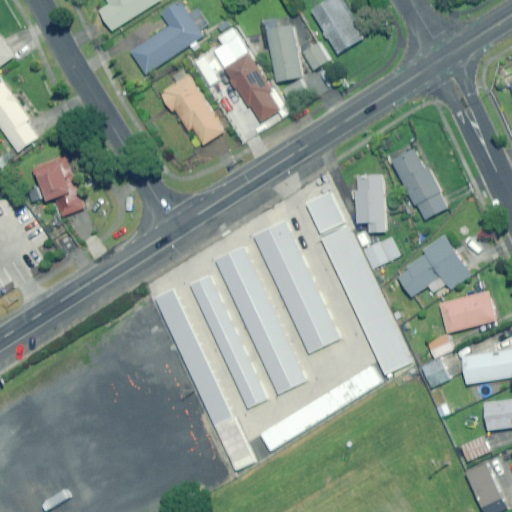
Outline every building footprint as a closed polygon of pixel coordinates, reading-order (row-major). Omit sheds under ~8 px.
[(107,0),(110,5),(99,12),(112,33),(162,1),(161,0),(107,0)] [(367,39),(343,0),(331,0),(312,12),(339,56),(367,39)] [(204,37),(200,31),(209,26),(198,9),(189,15),(181,3),(161,16),(169,28),(131,54),(146,76),(190,47),(195,54),(202,49),(197,42),(204,37)] [(304,78),(292,27),(266,33),(278,84),(304,78)] [(239,36),(235,28),(224,35),(228,43),(239,36)] [(0,68),(13,59),(0,39),(0,68)] [(328,63),(319,45),(303,53),(312,71),(328,63)] [(274,93),(250,54),(237,62),(239,65),(228,72),(260,125),(282,111),(271,94),(274,93)] [(225,133),(190,77),(161,95),(172,113),(176,111),(189,132),(193,129),(204,146),(225,133)] [(30,121),(4,83),(0,85),(0,127),(18,154),(40,139),(28,122),(30,121)] [(309,99),(304,83),(285,90),(290,105),(309,99)] [(425,170),(415,150),(392,162),(415,207),(417,206),(425,222),(450,209),(428,168),(425,170)] [(86,209),(66,157),(35,170),(48,203),(55,201),(62,219),(86,209)] [(387,233),(384,177),(361,178),(362,192),(356,192),(358,225),(370,224),(371,234),(387,233)] [(333,195),(309,206),(323,236),(347,225),(333,195)] [(346,337),(291,216),(255,232),(310,353),(346,337)] [(351,229),(324,241),(387,378),(413,365),(351,229)] [(473,277),(447,237),(424,251),(428,256),(398,275),(413,299),(430,287),(435,294),(447,286),(451,291),(473,277)] [(401,257),(393,239),(366,251),(374,270),(401,257)] [(249,247),(217,261),(279,394),(310,380),(249,247)] [(214,277),(194,286),(251,410),(271,401),(214,277)] [(178,290),(156,300),(214,426),(236,416),(178,290)] [(497,322),(490,293),(440,306),(448,335),(497,322)] [(456,351),(450,336),(428,345),(434,360),(456,351)] [(511,378),(511,350),(466,358),(471,385),(511,378)] [(450,381),(441,360),(422,369),(431,390),(450,381)] [(511,429),(511,401),(484,405),(487,432),(511,429)] [(491,453),(485,438),(462,447),(468,463),(491,453)] [(506,511),(507,511),(487,466),(467,474),(483,511),(506,511)]
